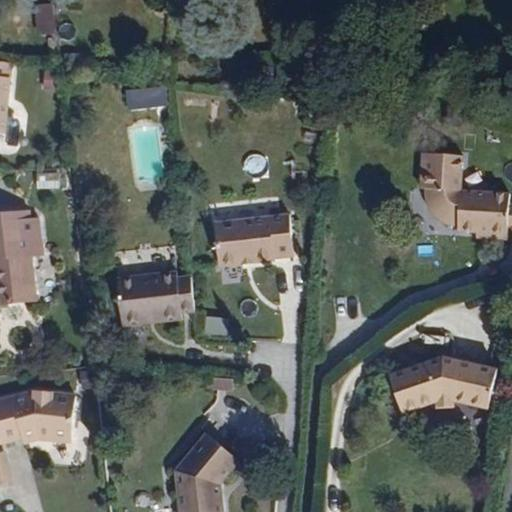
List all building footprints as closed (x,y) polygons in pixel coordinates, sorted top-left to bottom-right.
[(52,4),(34,6),(37,35),(55,33),(52,4)] [(13,65),(0,63),(0,135),(6,136),(13,65)] [(164,88),(126,90),(127,108),(165,107),(164,88)] [(490,240),(508,241),(508,231),(511,230),(511,205),(510,206),(510,196),(461,194),(463,159),(424,155),(423,173),(427,173),(426,191),(426,197),(428,203),(431,211),(436,218),(443,223),(452,227),(459,228),(458,233),(477,234),(491,235),(490,240)] [(0,305),(33,301),(28,257),(41,256),(37,221),(30,222),(28,212),(0,215),(0,305)] [(291,213),(217,221),(222,265),(243,262),(243,260),(256,259),(256,261),(277,258),(277,256),(296,254),(291,213)] [(184,311),(197,310),(193,276),(180,277),(179,271),(120,278),(125,324),(184,317),(184,311)] [(205,317),(204,328),(226,330),(227,318),(205,317)] [(454,404),(453,401),(471,406),(489,410),(498,371),(444,359),(391,377),(403,414),(437,403),(437,405),(454,404)] [(0,407),(0,436),(3,448),(25,442),(26,447),(42,443),(42,438),(53,439),(52,444),(73,445),(77,401),(38,398),(0,407)] [(242,461),(208,434),(177,473),(181,511),(224,511),(223,500),(221,500),(220,486),(222,486),(242,461)] [(0,485),(13,483),(8,451),(0,452),(0,485)]
